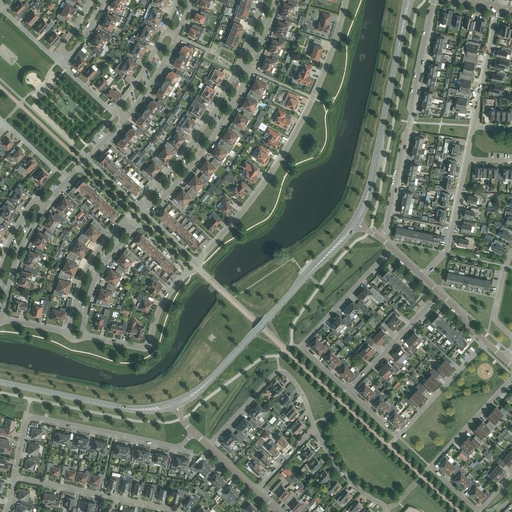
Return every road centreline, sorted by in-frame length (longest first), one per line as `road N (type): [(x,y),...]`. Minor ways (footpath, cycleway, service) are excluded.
road 1 (residential): [(81,336),(148,346),(165,300),(245,208),(293,135),(346,0)]
road 2 (residential): [(381,237),(433,0)]
road 3 (residential): [(511,473),(475,511),(429,466),(511,377)]
road 4 (residential): [(15,477),(28,417),(173,447),(191,432)]
road 5 (residential): [(392,248),(299,347),(347,391)]
road 6 (secondary): [(199,389),(337,244)]
road 7 (residential): [(347,391),(396,437),(484,340)]
road 8 (secondary): [(366,197),(404,16)]
road 9 (residential): [(148,204),(153,208),(189,168),(250,69)]
road 10 (residential): [(313,429),(296,382),(280,370),(208,447)]
road 11 (residential): [(238,62),(191,143),(143,200),(148,204)]
road 12 (residential): [(177,511),(15,477)]
road 13 (secondary): [(0,382),(149,409)]
road 14 (residential): [(347,391),(438,293)]
road 15 (residential): [(129,223),(84,271),(67,334)]
road 16 (residential): [(81,336),(96,279),(134,228),(129,223)]
road 17 (residential): [(422,277),(449,247),(466,160)]
road 18 (residential): [(2,319),(21,242),(45,205)]
road 19 (residential): [(45,205),(126,116)]
road 20 (residential): [(473,126),(496,8)]
